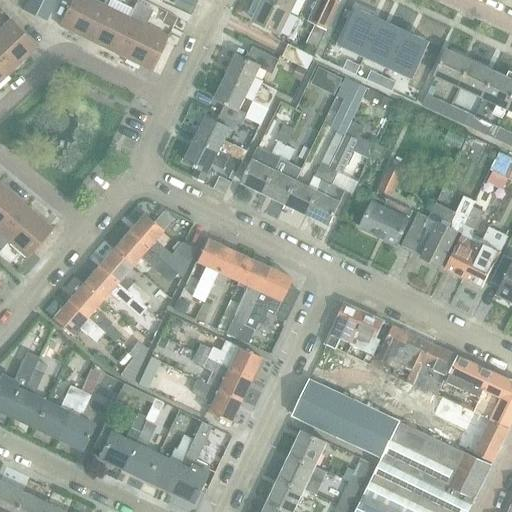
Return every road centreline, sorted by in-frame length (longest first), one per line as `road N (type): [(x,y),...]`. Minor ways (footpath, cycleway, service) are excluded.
road 1 (residential): [(225,511),(336,270)]
road 2 (residential): [(336,270),(141,176)]
road 3 (residential): [(168,103),(71,53),(58,54),(0,112)]
road 4 (residential): [(511,357),(336,270)]
road 5 (residential): [(143,511),(0,442)]
road 6 (residential): [(0,328),(87,227)]
